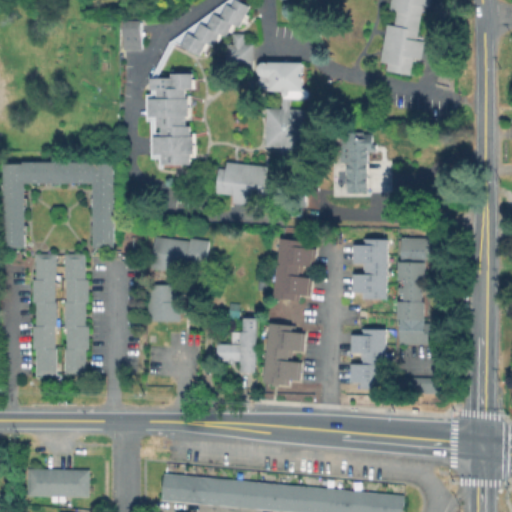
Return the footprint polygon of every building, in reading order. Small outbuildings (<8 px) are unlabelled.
[(178,43),(175,39),(229,0),(248,0),(247,2),(252,5),(241,26),(235,23),(228,35),(222,32),(214,45),(208,42),(201,55),(178,43)] [(433,0),(432,6),(425,5),(418,39),(426,40),(423,58),(415,57),(412,73),(387,68),(388,62),(382,61),(389,22),(395,24),(398,10),(391,9),(392,0),(433,0)] [(144,17),(144,50),(123,50),(124,17),(144,17)] [(246,32),(246,42),(255,42),(254,68),(227,67),(227,42),(234,42),(234,32),(246,32)] [(305,63),(305,90),(310,90),(310,101),(294,100),(294,110),(306,110),(306,148),(268,148),(269,107),(283,107),(283,91),(274,91),(274,84),(261,84),(262,67),(269,68),(269,63),(305,63)] [(153,76),(159,77),(173,77),(174,72),(195,73),(195,87),(187,87),(187,97),(191,97),(191,115),(187,115),(188,125),(192,125),(192,135),(195,135),(195,153),(192,153),(192,164),(165,163),(165,166),(162,166),(161,156),(153,156),(153,119),(148,119),(148,94),(153,94),(153,76)] [(376,144),(376,149),(370,149),(370,160),(370,169),(354,168),(354,137),(373,137),(373,144),(376,144)] [(378,168),(378,150),(388,150),(388,168),(378,168)] [(97,160),(97,162),(116,162),(116,246),(96,246),(95,182),(27,182),(27,246),(6,246),(5,162),(25,162),(25,161),(97,160)] [(269,165),(268,172),(276,173),(273,198),(257,196),(256,203),(234,201),(235,193),(218,191),(221,167),(228,168),(229,160),(269,165)] [(157,235),(191,240),(192,237),(211,239),(207,268),(190,266),(190,269),(173,267),(173,270),(153,267),(157,235)] [(315,249),(313,267),(300,266),(298,278),(311,279),(309,293),(297,292),(297,300),(275,297),(281,235),(303,238),(302,248),(315,249)] [(444,238),(443,258),(427,258),(427,261),(428,261),(427,278),(425,278),(424,299),(426,299),(426,318),(425,318),(424,321),(443,321),(443,342),(430,342),(430,343),(395,342),(396,315),(399,315),(401,261),(403,261),(403,236),(435,237),(435,238),(444,238)] [(390,240),(389,297),(364,297),(364,291),(357,291),(357,276),(364,276),(364,264),(355,264),(355,244),(376,244),(376,240),(390,240)] [(58,252),(58,278),(57,278),(56,301),(58,301),(58,325),(57,325),(57,347),(58,347),(59,373),(37,373),(37,347),(34,347),(34,325),(37,325),(38,301),(34,301),(34,278),(37,278),(37,252),(58,252)] [(90,278),(90,301),(87,301),(87,325),(90,325),(90,348),(87,348),(87,373),(66,373),(66,347),(67,347),(67,325),(66,325),(66,301),(68,301),(68,278),(66,278),(65,252),(87,252),(87,278),(90,278)] [(261,277),(268,278),(266,289),(259,288),(261,277)] [(182,300),(182,319),(150,319),(150,283),(179,283),(179,300),(182,300)] [(235,343),(235,332),(244,333),(245,318),(260,319),(258,376),(238,375),(238,360),(221,359),(221,343),(235,343)] [(305,336),(303,350),(292,348),(290,359),(304,361),(302,379),(289,378),(288,384),(264,380),(272,320),(294,323),(292,334),(305,336)] [(387,330),(387,387),(366,387),(366,381),(354,381),(354,364),(362,364),(362,352),(355,352),(355,334),(366,334),(366,330),(387,330)] [(447,377),(447,393),(398,392),(398,376),(447,377)] [(91,469),(90,496),(28,494),(29,467),(91,469)] [(406,494),(404,511),(304,511),(163,499),(166,472),(406,494)]
